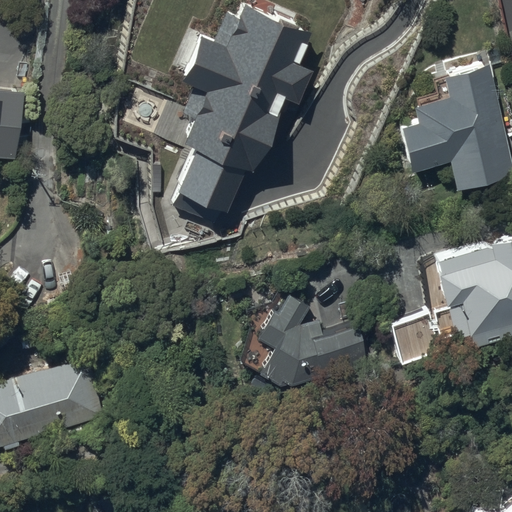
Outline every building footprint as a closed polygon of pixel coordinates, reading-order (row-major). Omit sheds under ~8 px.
[(199,21),(179,66),(204,77),(198,90),(192,87),(184,105),(190,108),(181,128),(214,143),(193,190),(224,204),(246,156),(250,158),(284,84),(296,90),(310,57),(297,51),(313,17),(275,0),(228,0),(215,29),(199,21)] [(450,146),(456,178),(511,166),(511,158),(489,50),(442,60),(447,81),(415,88),(418,103),(400,106),(410,154),(450,146)] [(0,141),(12,144),(26,78),(0,72),(0,141)] [(468,320),(471,334),(511,325),(511,222),(489,227),(490,230),(436,242),(438,254),(436,254),(452,324),(468,320)] [(309,298),(287,281),(279,294),(274,291),(269,299),(260,299),(238,347),(258,357),(261,351),(267,355),(263,362),(280,371),(317,368),(315,348),(363,344),(361,321),(347,322),(346,317),(318,319),(318,312),(297,314),(309,298)] [(431,300),(389,311),(400,352),(441,341),(431,300)] [(0,432),(2,432),(3,438),(18,434),(17,430),(102,410),(84,349),(0,366),(0,432)] [(511,511),(511,491),(504,498),(470,491),(466,511),(511,511)]
